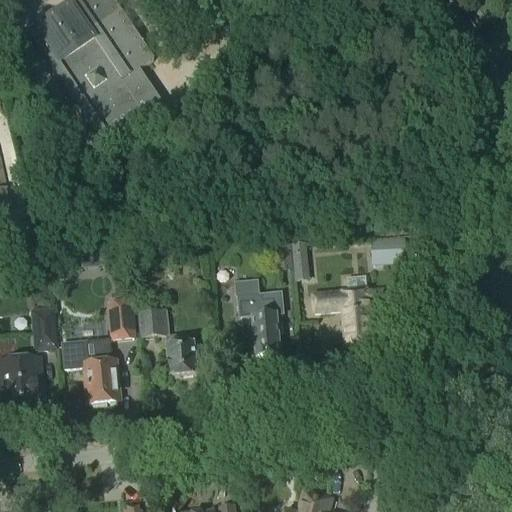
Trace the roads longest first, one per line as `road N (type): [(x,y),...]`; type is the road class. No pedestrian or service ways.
road 1 (residential): [(0,467),(401,429)]
road 2 (residential): [(401,429),(501,70)]
